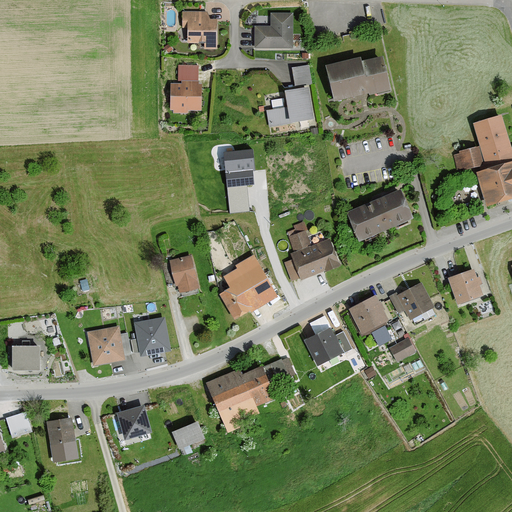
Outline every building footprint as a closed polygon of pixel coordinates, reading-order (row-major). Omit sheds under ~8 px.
[(218,22),(211,22),(207,14),(182,13),(181,30),(188,30),(187,45),(204,46),(204,51),(217,52),(218,22)] [(292,15),(271,15),(271,27),(255,27),(254,50),(292,50),(292,15)] [(365,61),(330,68),(337,106),(393,94),(386,61),(366,65),(365,61)] [(197,68),(177,67),(177,83),(181,83),(181,86),(170,86),(169,113),(200,114),(201,86),(196,86),(197,68)] [(312,86),(309,67),(291,70),(294,88),(312,86)] [(313,122),(309,90),(286,94),(288,110),(266,113),(269,128),(313,122)] [(511,149),(504,119),(474,128),(481,150),(458,157),(464,178),(480,173),(490,210),(511,203),(511,149)] [(253,149),(224,152),(227,187),(254,185),(252,171),(255,170),(253,149)] [(404,192),(349,215),(362,245),(416,222),(404,192)] [(311,249),(305,233),(289,239),(294,255),(291,256),(293,262),(285,266),(291,284),(301,281),(302,283),(341,269),(332,242),(311,249)] [(265,275),(254,257),(235,269),(238,273),(226,280),(232,291),(221,298),(238,325),(280,299),(277,295),(286,289),(274,270),(265,275)] [(200,291),(191,259),(169,264),(176,290),(178,289),(180,296),(200,291)] [(477,272),(450,282),(460,308),(487,298),(477,272)] [(422,287),(399,298),(411,323),(434,311),(422,287)] [(379,299),(351,313),(363,337),(391,323),(379,299)] [(164,320),(135,326),(141,357),(170,352),(164,320)] [(119,327),(88,333),(94,368),(125,362),(119,327)] [(332,330),(305,343),(318,369),(345,356),(332,330)] [(416,354),(410,341),(391,350),(397,362),(416,354)] [(42,373),(42,349),(15,349),(14,373),(42,373)] [(289,360),(273,367),(280,383),(296,377),(289,360)] [(241,372),(208,385),(228,434),(264,419),(260,408),(278,401),(266,370),(244,379),(241,372)] [(10,414),(15,434),(36,429),(31,409),(10,414)] [(143,410),(119,417),(125,441),(150,434),(143,410)] [(73,419),(46,424),(51,449),(78,444),(73,419)] [(203,440),(197,427),(175,436),(181,450),(203,440)]
